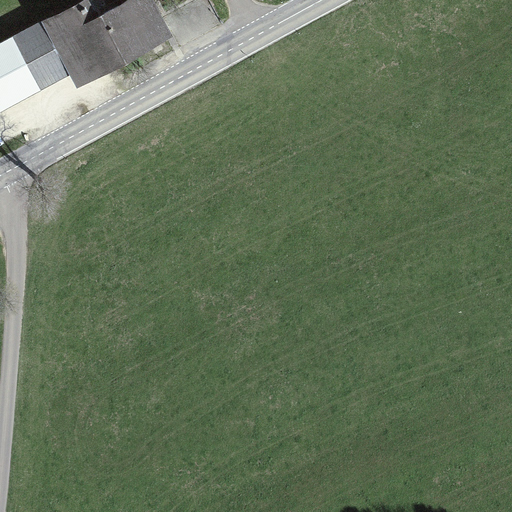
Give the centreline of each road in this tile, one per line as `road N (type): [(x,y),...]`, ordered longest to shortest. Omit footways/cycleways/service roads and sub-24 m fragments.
road 1 (secondary): [(321,0),(6,172)]
road 2 (unclassified): [(6,172),(13,218),(0,438)]
